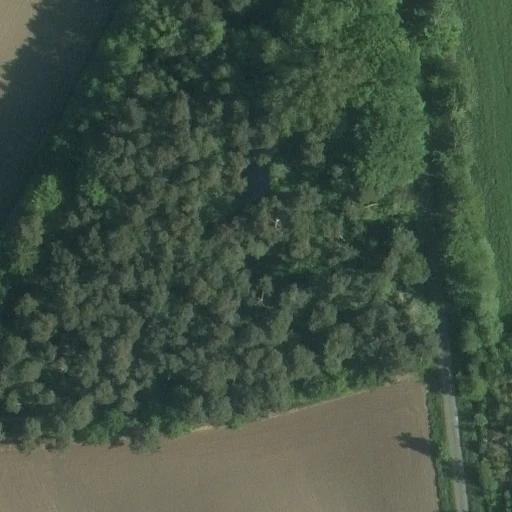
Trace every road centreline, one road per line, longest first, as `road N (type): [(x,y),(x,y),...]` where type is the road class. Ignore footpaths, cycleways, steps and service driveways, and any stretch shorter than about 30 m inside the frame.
road 1 (unclassified): [(403,0),(463,511)]
road 2 (unclassified): [(130,0),(0,247)]
